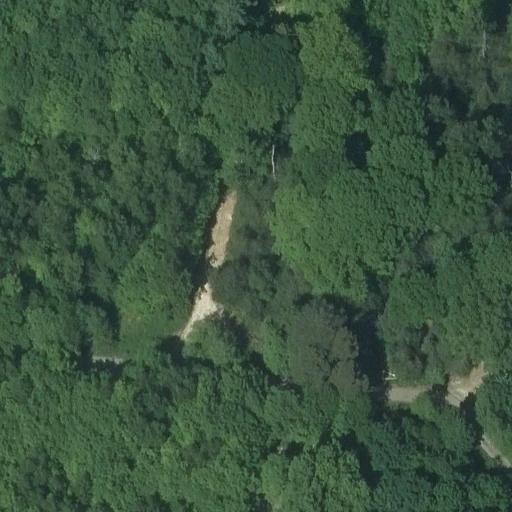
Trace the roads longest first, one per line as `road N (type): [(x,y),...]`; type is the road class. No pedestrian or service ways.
road 1 (track): [(0,362),(273,395),(450,397)]
road 2 (track): [(161,376),(214,331),(269,212),(313,0)]
road 3 (track): [(266,511),(273,395),(214,331)]
